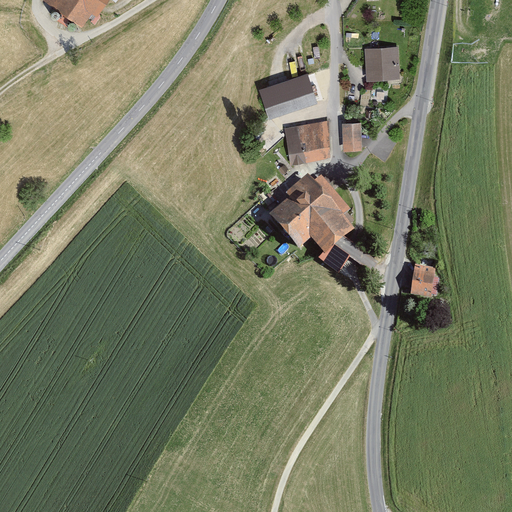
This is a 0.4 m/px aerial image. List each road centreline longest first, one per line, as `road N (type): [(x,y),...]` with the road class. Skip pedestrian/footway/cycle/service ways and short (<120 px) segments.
road 1 (tertiary): [(422,99),(376,396),(379,511)]
road 2 (secondary): [(218,0),(162,84),(0,261)]
road 3 (residential): [(422,99),(345,173),(336,151),(333,0)]
road 4 (track): [(385,330),(298,448),(276,511)]
